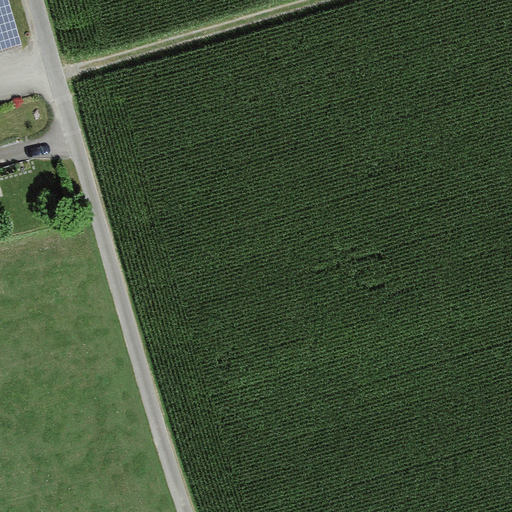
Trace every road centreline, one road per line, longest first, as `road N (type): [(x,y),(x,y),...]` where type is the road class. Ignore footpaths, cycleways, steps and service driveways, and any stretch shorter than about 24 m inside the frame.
road 1 (unclassified): [(182,511),(33,0)]
road 2 (track): [(308,0),(54,73)]
